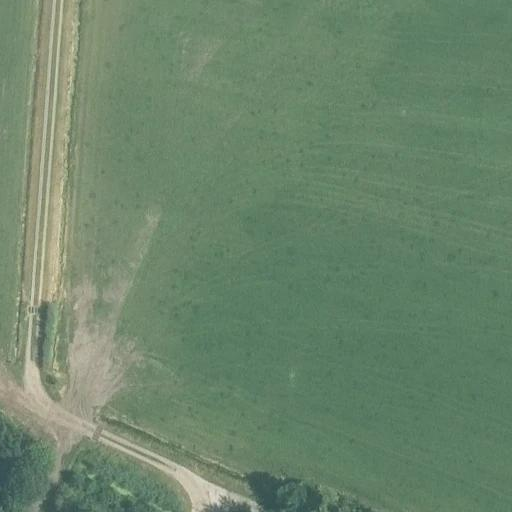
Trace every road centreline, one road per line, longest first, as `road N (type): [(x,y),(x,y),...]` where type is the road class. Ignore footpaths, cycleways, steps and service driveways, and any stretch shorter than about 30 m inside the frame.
road 1 (track): [(57,0),(30,361),(41,413)]
road 2 (track): [(72,426),(259,511)]
